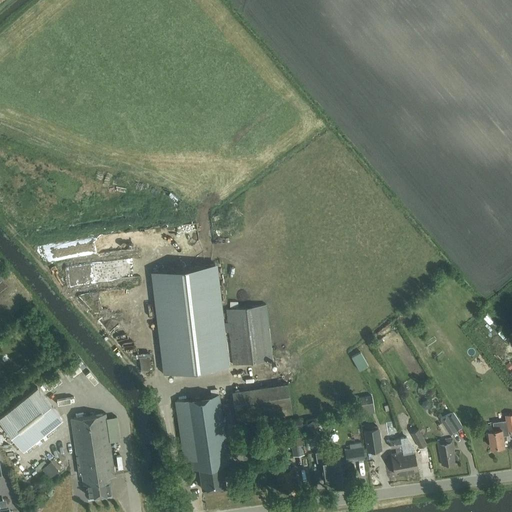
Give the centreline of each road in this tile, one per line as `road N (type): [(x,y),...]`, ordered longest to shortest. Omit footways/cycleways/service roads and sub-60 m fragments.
road 1 (unclassified): [(252,511),(511,475)]
road 2 (unknown): [(132,511),(119,409),(106,397),(74,400)]
road 3 (unknown): [(188,511),(161,379)]
